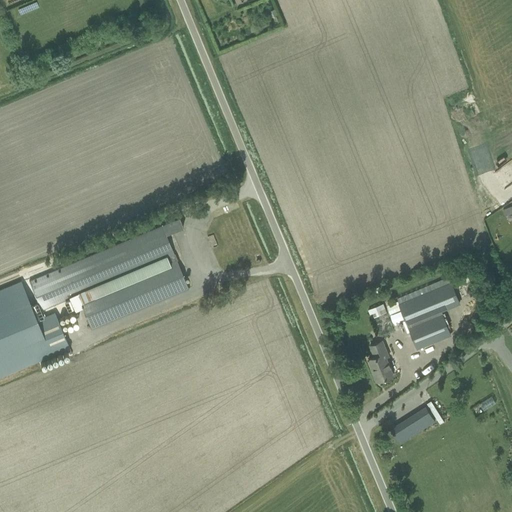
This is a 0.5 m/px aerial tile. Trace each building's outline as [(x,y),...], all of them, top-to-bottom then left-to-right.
[(275,8),(268,11),(271,17),(277,14),(275,8)] [(506,216),(511,213),(511,204),(503,209),(506,216)] [(77,295),(91,329),(188,289),(165,234),(183,227),(179,217),(161,224),(162,226),(29,281),(37,300),(41,311),(77,295)] [(399,304),(417,348),(450,334),(438,305),(457,298),(448,277),(428,285),(431,291),(399,304)] [(21,281),(0,289),(0,376),(69,348),(54,310),(43,315),(41,311),(37,300),(30,303),(21,281)] [(372,317),(387,311),(383,302),(368,308),(372,317)] [(387,312),(371,318),(378,336),(383,336),(391,333),(394,329),(387,312)] [(371,368),(376,381),(393,375),(386,357),(389,356),(382,340),(370,345),(375,356),(368,359),(372,368),(371,368)] [(484,410),(495,401),(491,395),(480,404),(484,410)] [(427,406),(392,426),(401,441),(436,421),(427,406)]
